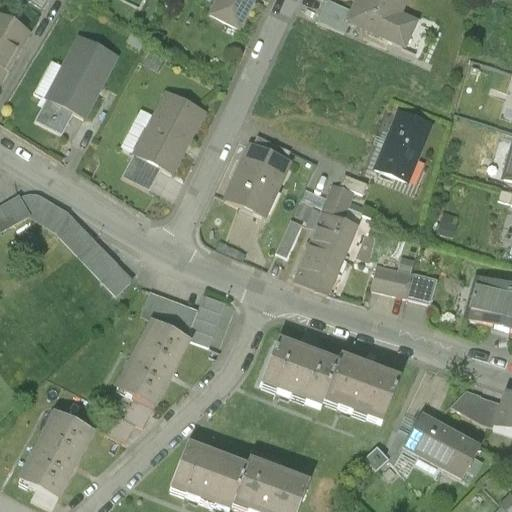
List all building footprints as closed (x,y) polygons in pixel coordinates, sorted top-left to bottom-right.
[(19,0),(39,13),(47,0),(19,0)] [(255,0),(218,0),(209,19),(237,34),(255,0)] [(405,0),(358,0),(351,16),(346,26),(348,26),(402,51),(413,27),(397,20),(405,0)] [(351,16),(326,5),(316,28),(343,39),(348,26),(346,26),(351,16)] [(0,83),(28,37),(0,20),(0,83)] [(76,40),(42,104),(69,118),(83,125),(117,62),(76,40)] [(166,99),(147,134),(145,133),(131,158),(158,172),(169,177),(170,175),(169,174),(181,152),(178,151),(183,142),(187,144),(202,116),(164,96),(163,98),(166,99)] [(69,118),(42,104),(29,125),(57,140),(69,118)] [(397,118),(374,173),(405,186),(406,184),(403,183),(410,164),(414,165),(428,131),(397,118)] [(511,148),(511,149),(503,181),(511,183),(511,148)] [(286,167),(247,150),(223,203),(262,220),(286,167)] [(158,172),(131,158),(120,180),(147,194),(158,172)] [(365,189),(343,180),(338,191),(360,200),(365,189)] [(349,198),(332,191),(326,204),(344,211),(349,198)] [(299,206),(321,215),(326,205),(303,195),(299,206)] [(130,286),(65,218),(34,198),(23,198),(16,203),(26,218),(55,238),(115,301),(130,286)] [(15,201),(0,210),(0,234),(26,218),(16,203),(15,201)] [(344,211),(326,204),(320,218),(339,226),(344,215),(343,215),(344,211)] [(339,226),(320,218),(292,287),(326,300),(353,232),(339,226)] [(300,231),(288,225),(274,258),(286,263),(300,231)] [(410,280),(375,271),(369,293),(404,302),(410,280)] [(436,284),(411,277),(410,280),(404,302),(429,309),(436,284)] [(511,292),(475,282),(464,320),(511,333),(511,292)] [(160,303),(148,298),(139,320),(150,326),(151,326),(160,303)] [(225,308),(202,299),(195,316),(185,344),(208,352),(225,308)] [(171,307),(160,303),(151,326),(162,332),(171,307)] [(171,307),(162,332),(173,337),(182,312),(171,307)] [(192,316),(182,312),(173,337),(185,344),(195,316),(193,314),(192,316)] [(151,326),(150,326),(115,393),(151,412),(187,345),(185,344),(173,337),(162,332),(151,326)] [(298,355),(276,346),(260,388),(319,411),(322,404),(336,369),(307,358),(308,356),(299,353),(298,355)] [(397,385),(368,374),(369,372),(361,369),(360,371),(338,362),(336,369),(322,404),(381,427),(397,385)] [(500,409),(480,401),(480,400),(465,394),(450,409),(480,427),(492,432),(500,409)] [(511,398),(504,396),(500,409),(492,432),(511,438),(511,398)] [(90,436),(53,417),(18,483),(54,503),(90,436)] [(478,453),(420,420),(410,439),(405,449),(403,450),(459,485),(478,453)] [(410,439),(397,433),(384,461),(387,465),(403,450),(405,449),(410,439)] [(206,460),(184,451),(168,492),(217,511),(228,511),(230,509),(244,475),(216,464),(216,462),(207,458),(206,460)] [(280,478),(270,474),(269,476),(247,467),(244,475),(230,509),(238,511),(296,511),(306,490),(279,479),(280,478)] [(497,508),(501,511),(511,511),(511,499),(509,497),(497,508)]
